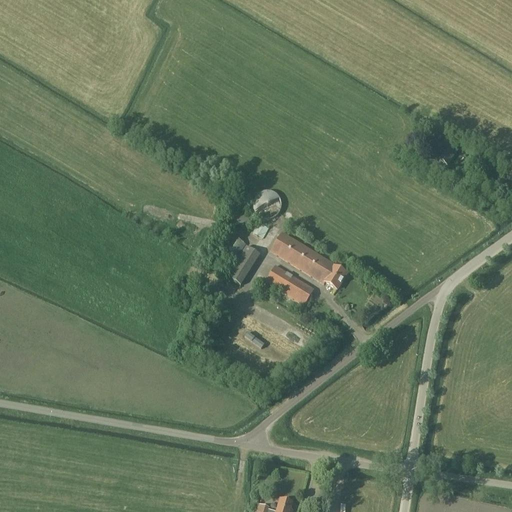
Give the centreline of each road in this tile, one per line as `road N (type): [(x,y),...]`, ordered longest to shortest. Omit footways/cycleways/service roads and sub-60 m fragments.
road 1 (unclassified): [(449,283),(234,444)]
road 2 (unclassified): [(234,444),(0,403)]
road 3 (unclassified): [(411,471),(430,340),(449,283)]
road 4 (unclassified): [(411,471),(234,444)]
